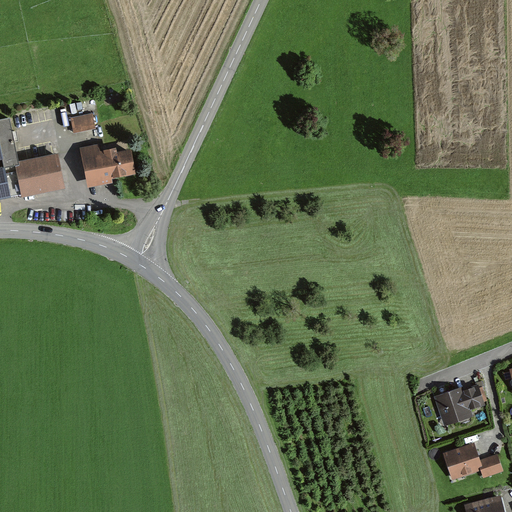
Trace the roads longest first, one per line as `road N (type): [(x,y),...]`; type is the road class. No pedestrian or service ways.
road 1 (tertiary): [(138,263),(196,313),(229,359),(291,511)]
road 2 (tertiary): [(262,0),(138,263)]
road 3 (tertiary): [(0,230),(70,237),(138,263)]
